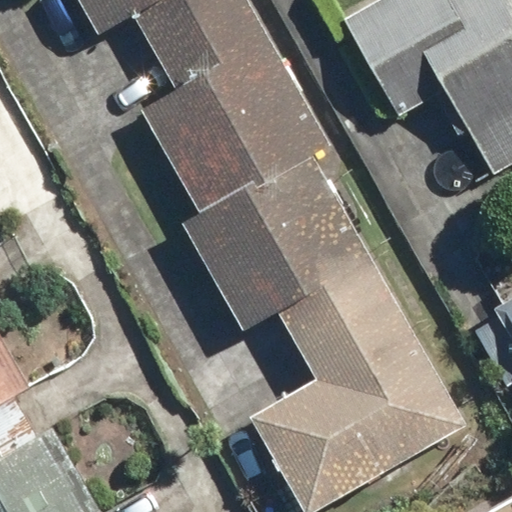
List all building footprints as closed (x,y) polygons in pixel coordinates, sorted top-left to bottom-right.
[(246,0),(77,0),(99,37),(134,17),(174,87),(141,105),(201,211),(183,222),(244,330),(277,312),(313,376),(249,412),(306,511),(464,423),(312,157),(330,147),(246,0)] [(511,0),(370,0),(339,18),(395,116),(441,91),(488,173),(511,159),(511,0)] [(511,294),(491,307),(498,318),(473,333),(503,383),(511,377),(511,294)] [(0,330),(0,403),(33,384),(0,330)] [(98,511),(49,423),(0,449),(0,511),(98,511)]
